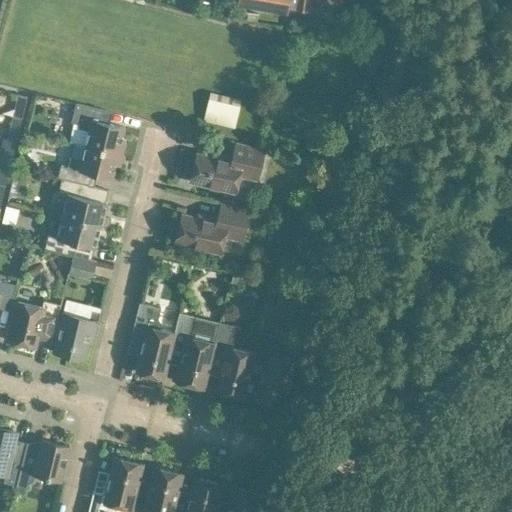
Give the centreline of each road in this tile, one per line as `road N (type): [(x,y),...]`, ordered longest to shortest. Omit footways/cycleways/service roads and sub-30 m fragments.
road 1 (residential): [(93,409),(159,138)]
road 2 (residential): [(265,451),(93,409)]
